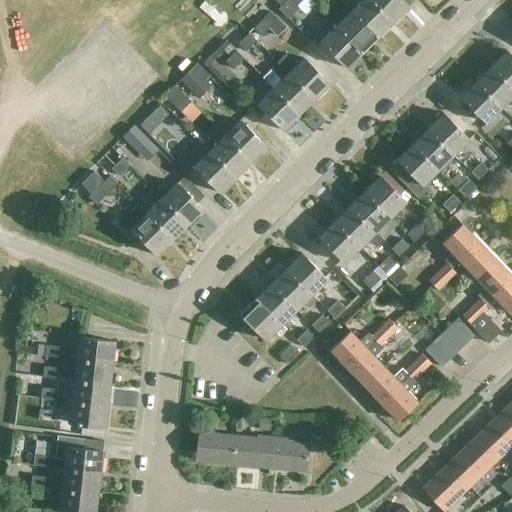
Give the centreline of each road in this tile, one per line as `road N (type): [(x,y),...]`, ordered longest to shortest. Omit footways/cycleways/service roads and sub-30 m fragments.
road 1 (unclassified): [(181,313),(217,254),(475,0)]
road 2 (residential): [(157,497),(292,510),(339,500),(511,346)]
road 3 (unclassified): [(0,238),(181,313)]
road 4 (unclassified): [(157,497),(181,313)]
